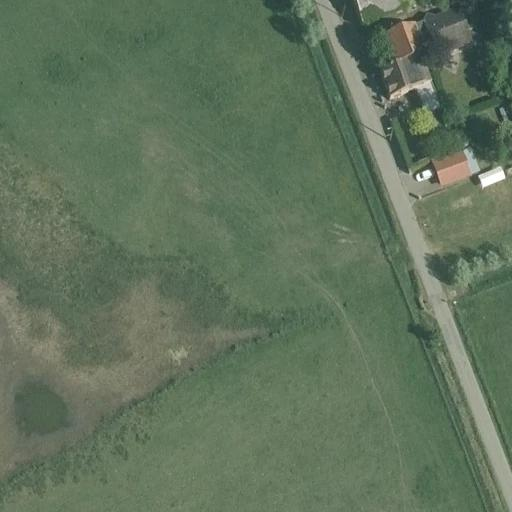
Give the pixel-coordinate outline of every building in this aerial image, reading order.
[(412,0),(349,0),(361,29),(416,8),(412,0)] [(394,68),(418,57),(432,52),(435,60),(471,47),(457,10),(434,20),(426,16),(422,25),(383,39),(394,68)] [(418,57),(394,68),(379,74),(389,102),(414,93),(424,119),(441,113),(418,57)] [(460,151),(430,162),(439,189),(479,175),(470,151),(461,154),(460,151)] [(448,213),(473,207),(470,197),(446,202),(448,213)]
